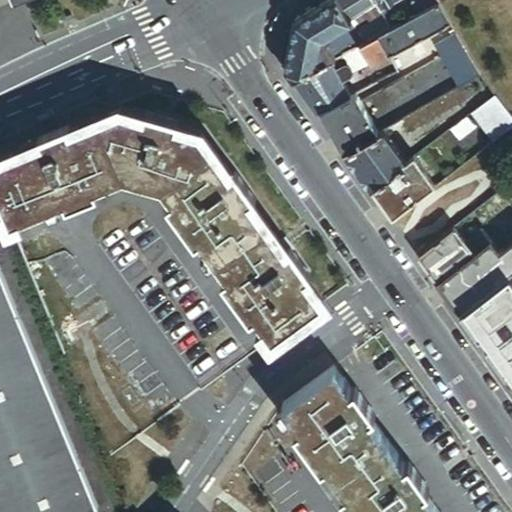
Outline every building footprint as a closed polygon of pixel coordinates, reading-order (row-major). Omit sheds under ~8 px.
[(291,76),(331,56),(335,54),(325,35),(348,21),(349,20),(337,0),(327,0),(295,20),(285,69),(291,76)] [(337,0),(349,20),(377,3),(375,0),(337,0)] [(439,2),(438,0),(416,0),(414,2),(419,12),(439,2)] [(449,22),(439,2),(419,12),(397,23),(390,26),(377,33),(386,51),(387,53),(449,22)] [(380,8),(377,3),(349,20),(348,21),(353,29),(382,11),(380,8)] [(390,26),(397,23),(386,3),(380,8),(382,11),(390,26)] [(359,42),(361,41),(353,29),(348,21),(325,35),(335,54),(359,42)] [(377,33),(361,41),(359,42),(368,60),(386,51),(377,33)] [(440,56),(462,44),(456,34),(450,37),(434,46),(440,56)] [(335,54),(331,56),(337,68),(344,64),(345,64),(346,63),(347,63),(348,63),(349,63),(350,64),(351,64),(352,65),(352,66),(353,67),(353,68),(368,60),(359,42),(335,54)] [(448,71),(470,59),(462,44),(440,56),(447,70),(448,71)] [(337,68),(331,56),(291,76),(315,110),(349,94),(342,79),(350,74),(351,74),(352,73),(352,72),(353,72),(353,71),(353,70),(353,69),(353,68),(353,67),(352,66),(352,65),(351,64),(350,64),(349,63),(348,63),(347,63),(346,63),(345,64),(344,64),(337,68)] [(457,87),(479,75),(470,59),(448,71),(457,87)] [(409,131),(486,88),(479,75),(457,87),(402,118),(409,131)] [(412,92),(404,77),(382,88),(390,103),(412,92)] [(356,90),(349,94),(315,110),(344,149),(378,131),(356,90)] [(492,139),(511,124),(493,96),(473,112),(492,139)] [(204,246),(209,253),(230,281),(225,284),(254,323),(258,320),(274,343),(326,306),(309,283),(313,280),(292,250),(288,253),(255,209),(254,207),(258,203),(237,175),(234,178),(203,135),(181,128),(181,123),(149,114),(148,119),(126,113),(103,122),(75,133),(72,127),(40,140),(43,146),(0,163),(0,198),(13,229),(68,206),(69,211),(101,198),(99,194),(128,182),(165,192),(175,205),(170,209),(200,249),(204,246)] [(378,131),(344,149),(372,187),(407,162),(383,128),(378,131)] [(407,162),(372,187),(393,218),(436,184),(415,156),(407,162)] [(484,227),(465,241),(474,253),(493,240),(484,227)] [(465,241),(457,229),(421,256),(459,308),(511,269),(511,241),(501,250),(493,240),(474,253),(465,241)] [(0,245),(0,511),(103,511),(108,508),(0,245)] [(511,269),(459,308),(492,354),(511,338),(504,328),(511,322),(511,269)] [(337,370),(330,375),(314,354),(269,387),(302,433),(298,436),(326,475),(331,471),(350,497),(345,501),(352,511),(439,511),(429,497),(433,494),(413,466),(408,469),(374,422),(379,419),(359,391),(354,394),(337,370)]
